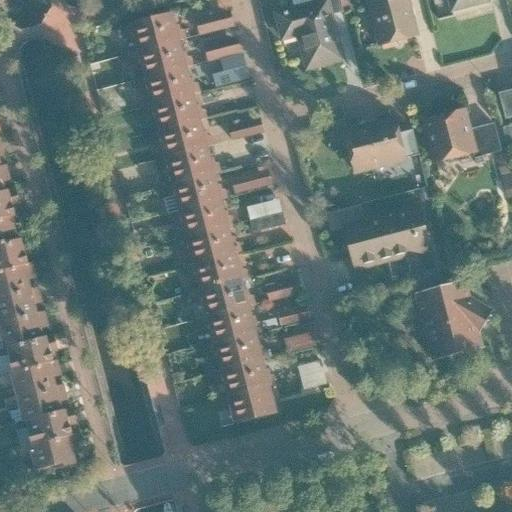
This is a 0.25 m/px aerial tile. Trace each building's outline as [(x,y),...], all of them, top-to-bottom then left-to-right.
[(305,71),(346,60),(333,13),(330,0),(309,0),(273,10),(281,40),(296,36),(305,71)] [(330,0),(333,13),(344,10),(341,0),(330,0)] [(418,36),(408,0),(367,0),(379,45),(418,36)] [(490,0),(446,0),(450,11),(491,0),(490,0)] [(187,36),(179,10),(122,25),(124,38),(139,34),(143,49),(187,36)] [(202,33),(237,27),(234,10),(199,15),(202,33)] [(150,77),(194,65),(187,36),(143,49),(129,53),(132,65),(145,61),(150,77)] [(215,74),(218,86),(252,78),(242,36),(207,44),(210,60),(223,57),(227,71),(215,74)] [(200,92),(194,65),(150,77),(135,80),(138,92),(152,88),(156,103),(200,92)] [(511,116),(511,89),(500,92),(506,118),(511,116)] [(163,130),(207,119),(200,92),(156,103),(142,107),(145,117),(159,114),(163,130)] [(423,119),(434,163),(473,152),(479,151),(473,127),(468,106),(423,119)] [(397,116),(344,129),(355,173),(408,160),(407,157),(401,132),(397,116)] [(215,146),(207,119),(163,130),(149,133),(152,144),(166,141),(170,156),(215,146)] [(234,139),(266,134),(263,119),(232,123),(234,139)] [(495,122),(473,127),(479,151),(473,152),(475,157),(502,150),(495,122)] [(413,128),(401,132),(407,157),(420,154),(413,128)] [(222,172),(215,146),(170,156),(155,159),(158,172),(173,168),(177,183),(222,172)] [(7,166),(0,167),(0,193),(17,190),(16,189),(6,192),(2,176),(9,174),(7,166)] [(238,194),(274,184),(270,168),(234,178),(238,194)] [(229,198),(222,172),(177,183),(162,187),(165,199),(180,194),(185,209),(229,198)] [(17,190),(0,193),(0,219),(20,215),(20,214),(16,215),(11,200),(19,198),(17,190)] [(191,236),(236,226),(229,198),(185,209),(170,213),(173,225),(187,221),(191,236)] [(281,198),(249,206),(256,231),(288,222),(281,198)] [(432,251),(420,202),(365,217),(343,223),(344,227),(355,271),(432,251)] [(331,230),(344,227),(343,223),(365,217),(361,204),(326,213),(331,230)] [(20,215),(0,219),(0,246),(29,238),(19,241),(15,225),(22,224),(20,215)] [(242,252),(236,226),(191,236),(176,240),(178,251),(193,247),(197,263),(242,252)] [(29,238),(0,246),(0,272),(33,264),(32,263),(28,264),(24,249),(32,247),(29,238)] [(250,278),(242,252),(197,263),(183,266),(186,278),(201,275),(204,289),(250,278)] [(33,264),(0,272),(0,298),(39,288),(39,287),(32,289),(28,274),(35,272),(33,264)] [(268,286),(273,303),(305,294),(300,277),(268,286)] [(256,303),(250,278),(204,289),(191,293),(193,305),(208,301),(211,315),(256,303)] [(468,281),(415,293),(424,329),(419,339),(428,344),(432,361),(484,348),(480,332),(494,310),(471,296),(468,281)] [(39,288),(0,298),(0,323),(45,312),(38,314),(34,298),(41,297),(39,288)] [(218,342),(263,332),(256,303),(211,315),(197,318),(200,331),(214,327),(218,342)] [(282,323),(312,321),(310,307),(281,310),(282,323)] [(45,312),(0,323),(0,331),(5,348),(0,349),(0,350),(55,336),(54,335),(44,338),(40,323),(47,321),(45,312)] [(270,359),(263,332),(218,342),(204,346),(207,358),(222,355),(225,369),(270,359)] [(289,350),(318,344),(316,332),(287,338),(289,350)] [(55,336),(0,350),(0,357),(9,355),(14,372),(0,375),(0,376),(58,361),(54,362),(50,346),(57,344),(55,336)] [(232,396),(277,387),(270,359),(225,369),(211,372),(214,384),(228,381),(232,396)] [(307,390),(329,384),(323,360),(301,366),(307,390)] [(58,361),(0,376),(0,377),(1,383),(13,380),(17,397),(6,400),(6,401),(64,385),(57,387),(53,371),(60,370),(58,361)] [(64,385),(6,401),(8,407),(19,404),(24,422),(15,424),(15,425),(74,409),(73,408),(63,411),(59,396),(66,394),(64,385)] [(282,414),(277,387),(232,396),(218,399),(220,411),(235,408),(240,423),(282,414)] [(74,409),(15,425),(17,431),(29,428),(33,445),(18,449),(19,449),(77,434),(72,435),(68,420),(76,418),(74,409)] [(77,434),(19,449),(20,456),(32,453),(37,472),(53,467),(54,470),(77,464),(72,445),(79,443),(77,434)]
